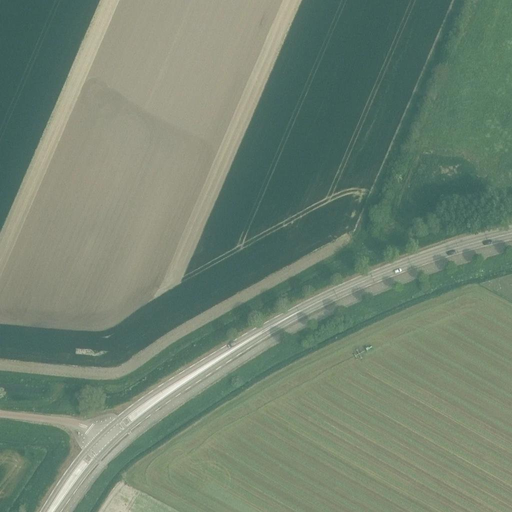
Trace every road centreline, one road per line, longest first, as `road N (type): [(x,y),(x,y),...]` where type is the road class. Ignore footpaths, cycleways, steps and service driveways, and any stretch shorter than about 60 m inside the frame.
road 1 (secondary): [(261,332),(371,277),(511,233)]
road 2 (secondary): [(261,332),(169,383),(100,435)]
road 3 (secondary): [(110,444),(261,332)]
